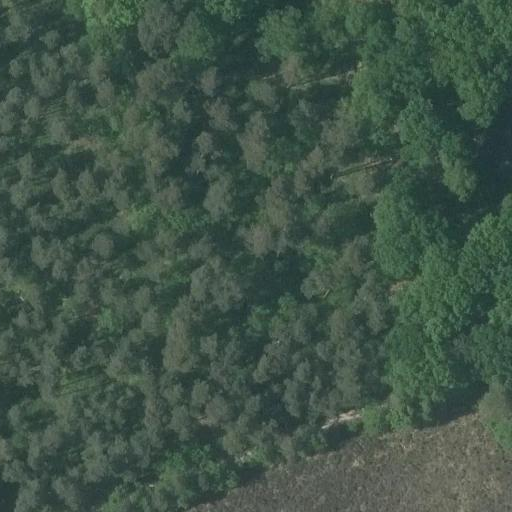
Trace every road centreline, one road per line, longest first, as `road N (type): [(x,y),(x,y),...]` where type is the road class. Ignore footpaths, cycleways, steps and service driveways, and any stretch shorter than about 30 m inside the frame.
road 1 (track): [(389,408),(357,0)]
road 2 (track): [(88,511),(389,408)]
road 3 (track): [(389,408),(511,361)]
